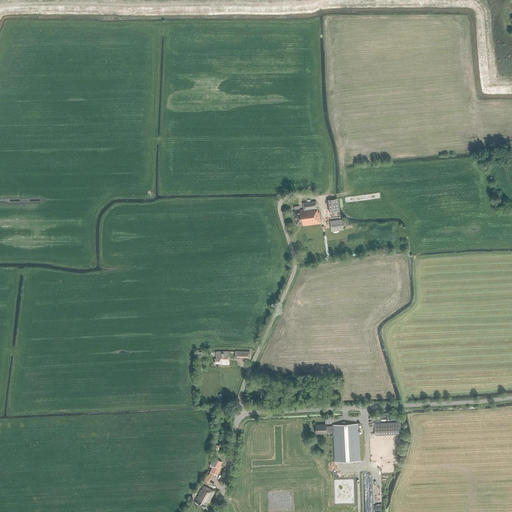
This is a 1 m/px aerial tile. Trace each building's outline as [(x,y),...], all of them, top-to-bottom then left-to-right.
[(330,212),(340,211),(338,199),(328,200),(330,212)] [(321,223),(319,212),(318,212),(316,202),(303,204),(304,210),(294,212),(296,225),(302,224),(303,226),(321,223)] [(331,231),(343,229),(342,220),(330,221),(331,231)] [(229,365),(229,352),(216,352),(216,359),(214,359),(214,364),(221,363),(221,365),(229,365)] [(400,434),(399,422),(374,423),(375,435),(400,434)] [(335,462),(361,461),(360,424),(334,425),(334,426),(327,426),(327,424),(316,424),(317,433),(328,433),(334,432),(335,462)] [(216,459),(210,472),(217,476),(220,470),(218,470),(222,462),(216,459)] [(194,502),(205,507),(207,503),(208,503),(214,492),(202,486),(194,502)]
